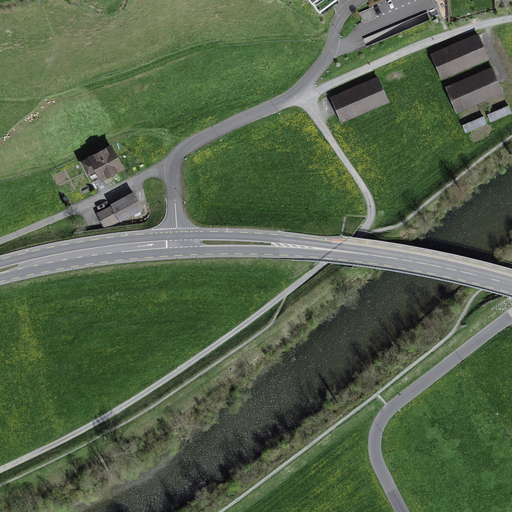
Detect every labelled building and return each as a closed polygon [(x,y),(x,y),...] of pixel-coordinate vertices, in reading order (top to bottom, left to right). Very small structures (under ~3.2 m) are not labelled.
[(308,0),(319,15),(339,0),(308,0)] [(372,8),(359,13),(364,23),(376,18),(372,8)] [(489,61),(478,34),(430,56),(441,82),(489,61)] [(505,94),(493,68),(445,89),(457,115),(505,94)] [(389,103),(378,77),(329,99),(341,125),(389,103)] [(508,106),(487,115),(490,123),(511,114),(508,106)] [(484,117),(462,126),(465,134),(487,124),(484,117)] [(112,146),(81,163),(91,184),(99,180),(101,183),(125,170),(112,146)] [(143,211),(133,193),(111,205),(111,206),(97,214),(104,228),(112,226),(119,222),(120,223),(143,211)]
